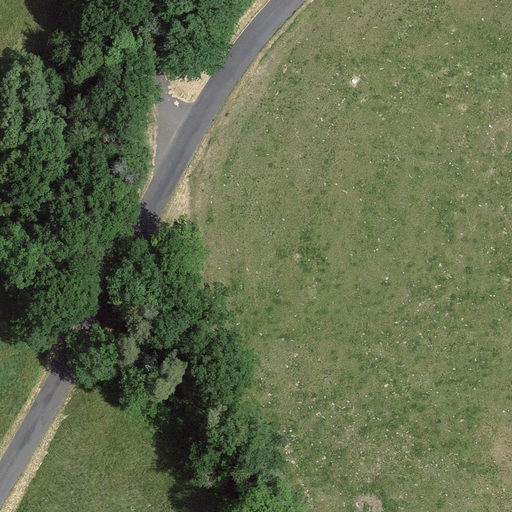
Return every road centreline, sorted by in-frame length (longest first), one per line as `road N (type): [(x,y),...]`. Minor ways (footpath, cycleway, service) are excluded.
road 1 (unclassified): [(287,0),(174,159),(0,485)]
road 2 (track): [(174,159),(152,0)]
